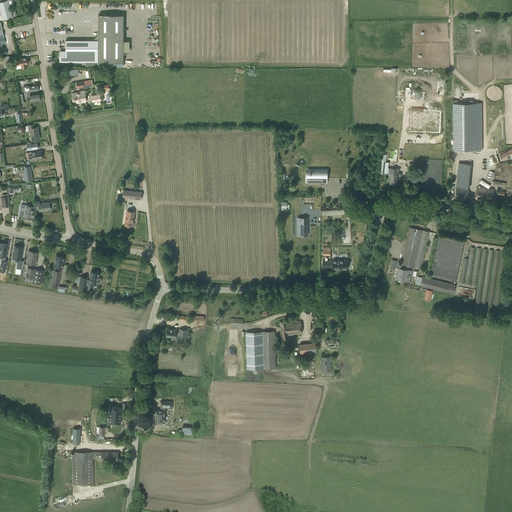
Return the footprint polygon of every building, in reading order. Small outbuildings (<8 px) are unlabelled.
[(8,0),(0,2),(0,9),(3,19),(12,17),(8,0)] [(59,53),(59,62),(123,63),(123,15),(98,15),(97,36),(93,40),(65,40),(65,53),(64,53),(59,53)] [(9,53),(2,55),(4,69),(12,67),(9,53)] [(19,62),(15,63),(15,66),(19,65),(19,66),(21,65),(21,69),(27,68),(26,64),(28,64),(26,57),(18,59),(19,62)] [(92,79),(76,82),(77,88),(93,85),(92,79)] [(38,84),(23,86),(24,93),(27,92),(27,95),(28,95),(29,97),(30,97),(31,101),(40,100),(39,92),(31,93),(31,92),(39,90),(38,84)] [(79,93),(72,94),(73,101),(75,101),(76,103),(82,102),(82,100),(85,99),(84,91),(79,92),(79,93)] [(481,103),(452,103),(453,150),(482,150),(481,103)] [(34,124),(28,125),(29,133),(30,133),(31,141),(39,140),(38,133),(38,132),(38,127),(34,128),(34,124)] [(511,148),(499,156),(501,160),(511,153),(511,148)] [(32,154),(28,155),(29,160),(42,158),(41,151),(32,152),(32,154)] [(456,187),(454,199),(468,201),(469,188),(471,164),(458,163),(456,187)] [(30,166),(23,167),(25,176),(28,176),(28,181),(32,180),(30,166)] [(327,178),(327,171),(321,171),(321,169),(315,169),(315,172),(310,172),(310,178),(306,178),(306,182),(315,182),(321,182),(321,178),(327,178)] [(389,169),(389,180),(390,180),(390,184),(397,185),(397,174),(398,174),(398,169),(389,169)] [(481,179),(479,182),(488,188),(491,184),(481,179)] [(477,187),(475,199),(491,202),(494,190),(477,187)] [(123,190),(122,197),(141,200),(142,192),(123,190)] [(2,197),(0,197),(2,207),(9,206),(8,194),(2,195),(2,197)] [(39,201),(35,201),(36,210),(39,209),(39,211),(50,209),(49,202),(39,204),(39,201)] [(21,204),(20,210),(25,211),(24,216),(32,217),(34,207),(21,204)] [(127,210),(124,225),(132,226),(134,212),(127,210)] [(307,235),(307,218),(297,218),(297,235),(307,235)] [(404,243),(406,244),(402,264),(419,268),(421,258),(424,259),(430,230),(410,226),(407,238),(405,238),(404,243)] [(0,258),(2,259),(2,260),(0,269),(0,270),(0,272),(4,273),(5,271),(7,261),(5,261),(5,257),(6,257),(8,244),(0,242),(0,258)] [(14,245),(12,258),(18,259),(16,268),(22,269),(23,267),(18,266),(19,264),(20,264),(20,260),(23,247),(14,245)] [(464,257),(462,282),(472,283),(471,284),(478,284),(476,304),(482,305),(483,296),(485,296),(486,287),(492,288),(493,283),(496,284),(497,268),(494,268),(496,249),(489,248),(482,247),(471,246),(469,258),(464,257)] [(27,257),(26,258),(27,258),(26,263),(35,264),(37,252),(28,251),(29,252),(28,255),(27,255),(27,256),(28,256),(27,257)] [(56,256),(54,267),(62,268),(64,257),(56,256)] [(391,258),(389,268),(396,269),(398,260),(391,258)] [(322,261),(322,268),(332,268),(332,269),(347,269),(347,261),(333,261),(322,261)] [(24,266),(23,272),(24,272),(23,276),(25,277),(25,280),(32,281),(32,283),(40,285),(43,271),(27,268),(28,266),(24,266)] [(397,267),(395,278),(409,281),(411,270),(404,268),(400,268),(397,267)] [(53,270),(50,287),(58,288),(61,271),(53,270)] [(85,288),(86,282),(89,282),(89,283),(98,284),(98,282),(101,282),(101,278),(99,278),(100,272),(91,271),(89,280),(87,280),(87,277),(81,276),(79,287),(85,288)] [(417,275),(415,285),(455,293),(457,284),(423,277),(417,275)] [(426,289),(423,299),(429,300),(432,290),(426,289)] [(286,321),(280,322),(282,339),(287,339),(287,337),(289,336),(289,335),(301,334),(300,320),(286,322),(286,321)] [(311,323),(309,332),(321,334),(323,325),(314,324),(311,323)] [(167,329),(166,337),(178,338),(178,339),(185,340),(187,330),(179,329),(179,333),(176,333),(176,330),(167,329)] [(275,331),(262,331),(263,369),(276,368),(275,331)] [(315,343),(299,344),(300,358),(316,357),(315,343)] [(331,357),(321,357),(321,371),(331,371),(331,357)] [(172,408),(172,401),(160,401),(160,408),(161,408),(160,410),(155,410),(155,423),(164,423),(165,410),(164,410),(164,408),(172,408)] [(109,406),(109,423),(120,424),(121,407),(109,406)] [(217,409),(216,422),(246,423),(246,410),(217,409)] [(72,452),(72,485),(93,485),(93,458),(101,458),(101,453),(93,453),(93,452),(72,452)] [(101,453),(101,458),(101,461),(117,461),(117,452),(101,453)]
